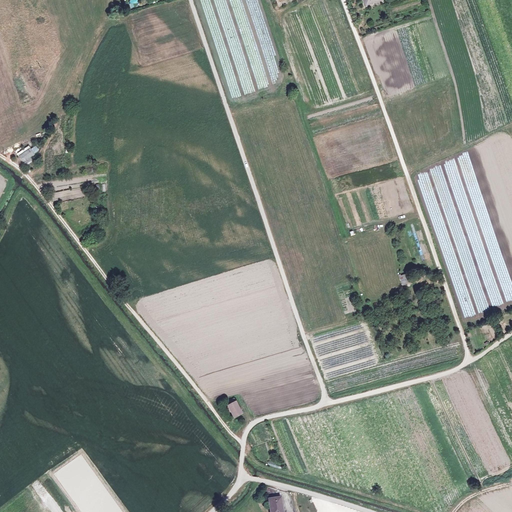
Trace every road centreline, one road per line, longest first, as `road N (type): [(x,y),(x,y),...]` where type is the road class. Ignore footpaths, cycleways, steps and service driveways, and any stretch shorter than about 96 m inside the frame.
road 1 (track): [(342,0),(468,362),(449,374),(326,404)]
road 2 (track): [(190,0),(326,404)]
road 3 (track): [(0,154),(32,181),(244,443)]
road 4 (track): [(242,474),(367,511)]
